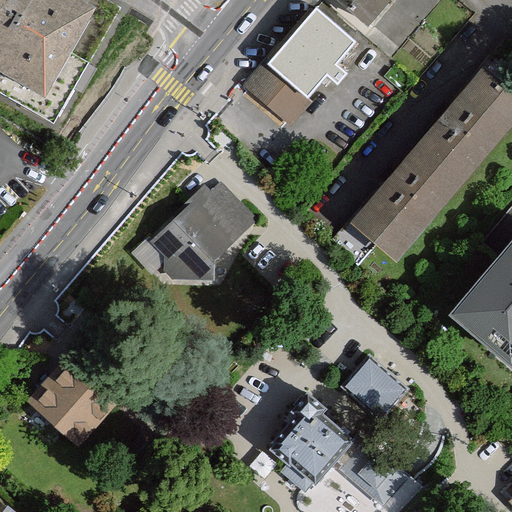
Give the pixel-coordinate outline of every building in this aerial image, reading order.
[(119,9),(103,0),(0,0),(0,92),(52,123),(102,39),(119,9)] [(337,0),(365,24),(386,0),(337,0)] [(316,11),(268,66),(269,67),(260,77),(252,86),(290,119),(327,76),(337,86),(346,76),(335,66),(354,44),(316,11)] [(380,243),(391,253),(511,111),(511,98),(505,93),(511,84),(511,77),(492,60),(451,110),(449,109),(440,119),(442,121),(398,172),(395,171),(386,182),(387,184),(336,244),(359,268),(380,243)] [(511,119),(511,111),(391,253),(395,256),(511,119)] [(222,191),(211,200),(243,233),(253,224),(222,191)] [(179,217),(182,220),(197,207),(200,210),(211,200),(205,193),(179,217)] [(243,233),(211,200),(200,210),(197,207),(182,220),(157,244),(177,264),(176,278),(211,279),(211,262),(243,233)] [(501,261),(457,312),(474,330),(491,344),(499,335),(511,346),(511,250),(501,261)] [(407,391),(369,357),(343,388),(381,421),(407,391)] [(71,367),(37,406),(78,443),(112,403),(71,367)] [(308,395),(294,411),(298,416),(273,442),(276,444),(272,450),(289,466),(285,471),(306,491),(313,482),(315,484),(336,460),(350,445),(352,442),(322,415),(325,411),(308,395)] [(153,450),(141,438),(123,456),(136,469),(153,450)] [(350,445),(336,460),(344,467),(342,470),(383,507),(408,479),(401,472),(366,442),(358,452),(350,445)]
